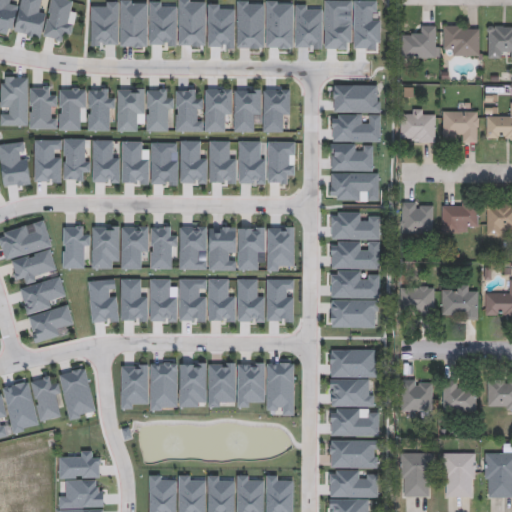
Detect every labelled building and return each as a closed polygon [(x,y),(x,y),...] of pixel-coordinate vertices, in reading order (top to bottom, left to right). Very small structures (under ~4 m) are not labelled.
[(0,0),(0,30),(13,33),(39,38),(45,0),(0,0)] [(77,2),(68,0),(51,0),(44,37),(61,41),(63,33),(70,34),(77,2)] [(119,46),(90,45),(91,0),(119,1),(119,46)] [(204,0),(204,46),(179,46),(179,0),(204,0)] [(322,10),(322,0),(351,0),(351,13),(344,13),(344,17),(351,17),(351,49),(322,49),(322,48),(322,10)] [(119,1),(147,1),(146,47),(119,47),(119,46),(119,1)] [(176,46),(149,46),(149,1),(176,1),(176,46)] [(236,48),(236,1),(263,1),(263,48),(236,48)] [(292,1),(292,49),(266,49),(266,1),(292,1)] [(322,48),(295,48),(295,5),(306,5),(306,10),(322,10),(322,48)] [(401,58),(401,35),(420,35),(420,25),(438,25),(438,58),(401,58)] [(479,56),(452,56),(452,47),(443,47),(443,25),(479,25),(479,56)] [(511,25),(511,59),(488,59),(488,25),(511,25)] [(0,77),(27,77),(27,125),(0,125),(0,77)] [(332,112),(332,85),(379,85),(379,112),(332,112)] [(56,129),(29,129),(30,86),(49,87),(49,95),(56,96),(56,129)] [(85,88),(85,109),(78,109),(78,131),(59,130),(59,88),(85,88)] [(113,97),(113,131),(88,131),(88,88),(107,88),(107,97),(113,97)] [(143,120),(137,120),(137,131),(117,131),(117,88),(143,88),(143,120)] [(167,109),(167,131),(146,131),(146,89),(165,89),(165,97),(173,97),(173,109),(167,109)] [(202,132),(175,131),(176,89),(194,89),(194,98),(202,99),(202,132)] [(205,132),(205,89),(229,89),(229,132),(205,132)] [(234,89),(260,89),(260,119),(253,119),(253,132),(234,132),(234,89)] [(289,89),(289,115),(282,115),(282,132),(263,132),(263,89),(289,89)] [(511,138),(486,138),(486,113),(506,113),(506,102),(511,102),(511,138)] [(400,142),(400,108),(435,108),(435,142),(400,142)] [(442,110),(478,110),(478,142),(442,142),(442,110)] [(433,234),(401,234),(401,202),(433,202),(433,234)] [(441,232),(441,202),(477,202),(477,224),(468,224),(468,232),(441,232)] [(511,236),(486,236),(486,204),(511,204),(511,236)] [(0,233),(0,238),(5,260),(51,247),(44,220),(33,223),(35,231),(30,233),(28,226),(0,233)] [(11,263),(19,285),(57,272),(50,250),(11,263)] [(20,289),(27,314),(58,306),(56,298),(65,295),(61,279),(20,289)] [(511,315),(485,315),(485,290),(505,290),(505,279),(511,279),(511,315)] [(477,317),(441,317),(441,284),(477,284),(477,317)] [(434,286),(434,313),(400,313),(400,286),(434,286)] [(73,323),(68,306),(28,317),(35,343),(66,335),(64,326),(73,323)] [(30,382),(41,422),(63,416),(55,384),(52,385),(50,376),(30,382)] [(432,409),(401,409),(401,379),(432,379),(432,409)] [(443,411),(443,381),(475,381),(475,411),(443,411)] [(511,381),(511,409),(487,409),(487,381),(511,381)] [(503,454),(503,445),(511,445),(511,498),(484,498),(484,454),(503,454)] [(399,498),(399,454),(431,454),(431,498),(399,498)] [(443,498),(443,454),(473,454),(473,498),(443,498)]
